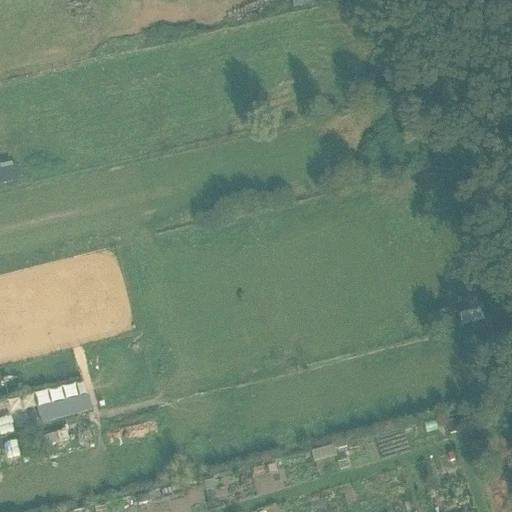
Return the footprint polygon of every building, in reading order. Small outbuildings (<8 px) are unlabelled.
[(12,167),(0,169),(0,185),(15,182),(12,167)] [(456,330),(452,312),(430,317),(434,335),(456,330)] [(32,398),(0,403),(0,414),(34,409),(32,398)] [(59,405),(38,410),(41,422),(62,417),(89,410),(86,398),(59,405)] [(459,420),(446,424),(449,435),(462,431),(459,420)] [(56,435),(33,442),(36,452),(59,445),(56,435)] [(274,466),(267,468),(268,475),(276,473),(274,466)] [(262,468),(252,470),(253,476),(263,474),(262,468)] [(149,496),(137,499),(139,506),(151,503),(149,496)]
